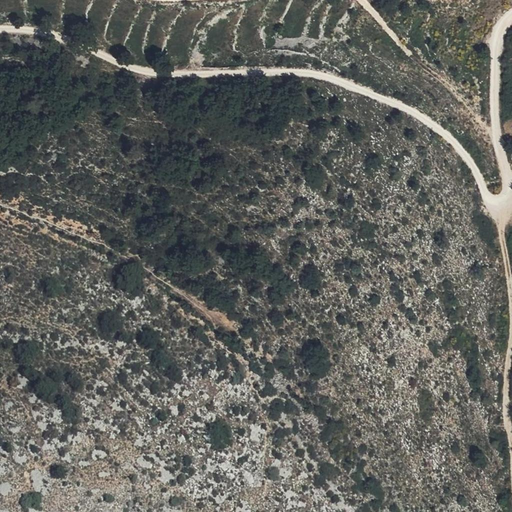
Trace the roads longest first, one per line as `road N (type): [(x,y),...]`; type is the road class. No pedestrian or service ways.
road 1 (track): [(503,211),(453,143),(412,107),(311,71),(181,78),(127,67),(32,29),(0,30)]
road 2 (track): [(497,142),(437,69),(362,0)]
road 3 (track): [(511,19),(493,91),(503,211)]
road 4 (track): [(511,335),(503,211)]
